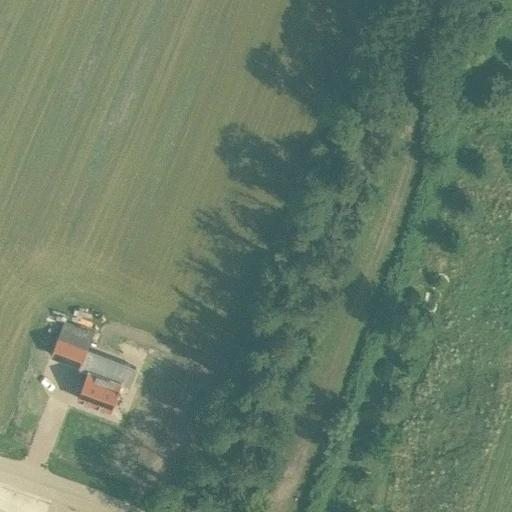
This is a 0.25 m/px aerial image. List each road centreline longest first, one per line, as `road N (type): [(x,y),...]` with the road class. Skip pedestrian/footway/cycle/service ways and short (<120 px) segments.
road 1 (track): [(232,511),(417,0)]
road 2 (unclassified): [(119,511),(0,466)]
